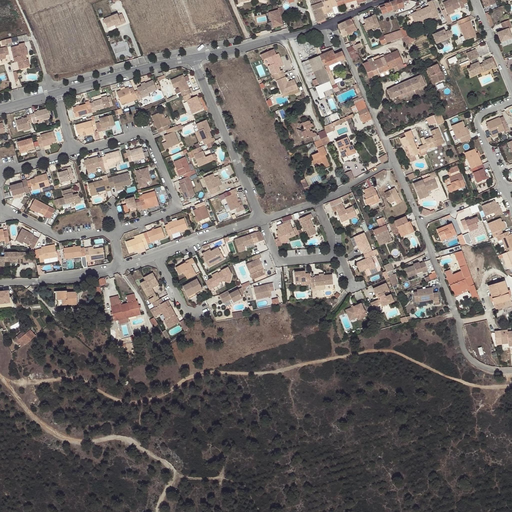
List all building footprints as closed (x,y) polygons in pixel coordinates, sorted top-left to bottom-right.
[(310,0),(313,6),(311,6),(313,11),(314,11),(315,13),(313,14),(315,19),(316,19),(317,23),(325,19),(324,15),(321,7),(324,6),(321,0),(310,0)] [(331,12),(333,11),(332,7),(330,2),(329,0),(321,0),(324,6),(321,7),(324,15),(331,12)] [(396,0),(384,4),(379,6),(382,14),(393,10),(393,11),(404,7),(402,3),(408,1),(407,0),(396,0)] [(460,0),(449,0),(442,3),(447,13),(453,10),(460,8),(460,9),(464,7),(463,5),(460,0)] [(411,14),(416,25),(438,16),(431,1),(427,3),(429,7),(411,14)] [(285,17),(282,8),(278,9),(278,11),(269,14),(270,18),(271,18),(273,22),(272,23),(273,29),(283,26),(281,19),(285,17)] [(487,20),(490,28),(494,26),(489,12),(484,14),(487,20)] [(124,23),(120,14),(116,16),(116,14),(102,20),(105,29),(113,25),(119,23),(120,25),(124,23)] [(380,26),(375,15),(372,16),(371,16),(371,17),(364,20),(365,24),(367,28),(372,25),(373,28),(374,28),(380,26)] [(468,17),(457,21),(465,41),(476,37),(468,17)] [(351,19),(347,21),(349,27),(344,29),(347,35),(357,30),(351,19)] [(511,28),(508,20),(500,24),(503,31),(503,32),(501,32),(497,33),(501,43),(511,38),(508,29),(511,28)] [(338,24),(337,25),(342,36),(347,35),(344,29),(349,27),(347,21),(338,24)] [(400,29),(403,38),(408,36),(411,35),(410,32),(406,34),(404,27),(400,29)] [(448,39),(444,30),(433,35),(436,44),(448,39)] [(387,43),(384,36),(378,38),(381,46),(386,44),(387,44),(387,43)] [(403,38),(401,38),(404,45),(411,43),(410,40),(408,36),(403,38)] [(19,44),(11,47),(15,62),(18,61),(19,67),(30,64),(28,58),(26,58),(25,59),(24,55),(26,54),(28,54),(27,48),(25,46),(24,42),(19,43),(19,44)] [(9,54),(7,46),(0,48),(0,59),(6,58),(5,55),(9,54)] [(356,55),(354,50),(352,46),(346,49),(352,61),(352,62),(359,58),(358,54),(356,55)] [(274,78),(284,74),(282,70),(280,71),(279,67),(280,66),(276,55),(273,50),(260,55),(262,61),(267,59),(270,65),(267,66),(271,75),(270,75),(272,79),(274,78)] [(322,54),(319,55),(330,81),(334,79),(330,71),(328,66),(340,61),(345,59),(342,51),(335,54),(333,50),(322,54)] [(467,69),(470,77),(482,72),(482,70),(488,67),(486,62),(482,64),(480,65),(478,62),(479,62),(477,58),(479,57),(475,50),(466,54),(469,62),(470,61),(472,65),(470,66),(470,68),(467,69)] [(397,51),(391,54),(394,60),(400,58),(397,51)] [(388,55),(380,59),(383,66),(376,69),(378,74),(387,70),(396,66),(394,60),(391,54),(388,55)] [(330,81),(319,55),(301,63),(307,76),(313,73),(316,79),(312,81),(315,87),(330,81)] [(394,60),(396,66),(402,64),(400,58),(394,60)] [(482,61),(482,64),(486,62),(488,67),(482,70),(482,72),(483,73),(496,67),(492,58),(482,61)] [(368,62),(363,64),(369,78),(378,74),(376,69),(383,66),(380,59),(369,63),(368,62)] [(340,61),(328,66),(330,71),(342,66),(340,61)] [(437,64),(427,69),(434,84),(442,80),(439,73),(440,72),(437,64)] [(387,70),(390,75),(398,71),(396,66),(387,70)] [(378,74),(381,79),(390,75),(387,70),(378,74)] [(287,82),(284,74),(274,78),(275,81),(276,81),(282,95),(298,88),(294,80),(291,81),(292,83),(290,84),(289,82),(287,82)] [(386,90),(391,100),(398,97),(399,100),(415,94),(413,91),(417,89),(425,85),(421,75),(386,90)] [(189,94),(191,94),(186,82),(184,78),(183,76),(171,81),(174,89),(180,87),(182,93),(181,93),(183,97),(189,94)] [(138,92),(135,93),(137,99),(138,102),(142,100),(142,98),(141,97),(149,93),(157,90),(153,80),(145,84),(141,86),(137,88),(138,92)] [(323,92),(333,88),(330,81),(315,87),(320,99),(325,97),(323,92)] [(117,93),(121,104),(126,102),(133,99),(134,100),(137,99),(135,93),(133,88),(129,89),(129,88),(125,89),(121,91),(117,93)] [(298,88),(282,95),(283,97),(288,96),(294,95),(299,92),(298,88)] [(363,98),(359,88),(355,89),(359,97),(352,100),(358,112),(367,108),(364,101),(363,98)] [(91,109),(92,112),(113,106),(110,97),(107,98),(102,99),(100,94),(92,97),(93,102),(90,103),(91,109)] [(189,94),(183,97),(185,102),(187,101),(193,114),(203,110),(197,97),(191,99),(189,94)] [(79,106),(72,108),(75,118),(88,114),(87,110),(91,109),(90,103),(89,101),(85,102),(86,104),(79,106)] [(372,119),(367,108),(358,112),(363,123),(372,119)] [(33,122),(33,124),(37,123),(37,122),(37,121),(42,119),(43,120),(50,118),(47,109),(34,112),(34,114),(30,115),(33,122)] [(155,125),(159,133),(162,132),(165,131),(169,129),(168,126),(165,118),(162,112),(151,116),(154,122),(155,125)] [(445,123),(444,121),(440,113),(433,116),(435,120),(436,124),(439,125),(445,123)] [(29,124),(33,122),(30,115),(26,116),(27,117),(16,120),(18,130),(23,129),(30,127),(29,124)] [(97,128),(98,132),(107,130),(106,128),(110,127),(107,116),(99,119),(100,122),(96,124),(97,128)] [(328,117),(320,120),(323,127),(329,125),(331,124),(328,117)] [(506,125),(503,117),(500,118),(499,118),(486,123),(491,136),(497,134),(505,131),(504,129),(503,126),(506,125)] [(344,118),(334,122),(336,126),(346,122),(344,118)] [(96,124),(95,120),(75,126),(77,134),(78,134),(85,132),(85,133),(86,135),(94,132),(93,130),(97,128),(96,124)] [(204,146),(215,141),(213,138),(212,138),(209,133),(210,133),(206,125),(208,125),(206,120),(196,125),(197,128),(199,131),(196,132),(198,138),(200,137),(202,142),(203,142),(204,146)] [(329,166),(330,166),(326,156),(327,155),(319,135),(317,136),(316,133),(314,132),(313,133),(312,131),(310,131),(309,129),(310,128),(313,126),(312,123),(311,124),(309,120),(303,123),(303,122),(299,124),(301,129),(305,127),(306,130),(302,131),(301,132),(303,137),(303,138),(306,139),(312,137),(318,152),(311,155),(313,160),(311,161),(313,165),(317,163),(317,165),(322,163),(324,168),(329,166)] [(461,143),(471,139),(469,135),(467,135),(464,128),(462,122),(451,126),(457,140),(459,139),(461,143)] [(323,127),(326,134),(332,131),(329,125),(323,127)] [(174,132),(178,130),(177,128),(176,126),(169,129),(165,131),(167,135),(164,136),(166,142),(169,148),(180,144),(174,132)] [(199,143),(202,142),(200,137),(198,138),(196,132),(199,131),(197,128),(193,130),(199,143)] [(414,138),(411,130),(404,133),(405,137),(400,139),(404,148),(405,147),(406,147),(407,150),(406,150),(409,158),(419,154),(418,152),(420,152),(421,154),(426,152),(425,151),(434,147),(435,148),(445,143),(438,128),(430,131),(433,138),(431,138),(431,137),(424,140),(426,144),(418,147),(419,149),(417,149),(413,138),(414,138)] [(41,140),(38,141),(40,148),(47,146),(47,144),(51,143),(56,142),(53,132),(40,135),(41,140)] [(350,146),(346,137),(335,142),(342,158),(355,153),(352,145),(350,146)] [(28,149),(34,147),(32,139),(18,143),(20,152),(28,150),(28,149)] [(145,158),(142,147),(129,151),(133,161),(145,158)] [(192,151),(198,167),(214,161),(216,160),(214,155),(212,156),(211,155),(205,158),(203,152),(202,152),(200,148),(192,151)] [(471,169),(482,164),(481,161),(479,161),(476,153),(474,149),(464,153),(470,169),(471,169)] [(103,162),(104,165),(105,169),(109,168),(108,167),(108,165),(115,163),(122,162),(119,151),(105,155),(105,156),(102,157),(102,158),(103,162)] [(103,162),(102,158),(98,159),(97,157),(84,161),(87,171),(100,167),(100,166),(104,165),(103,162)] [(192,175),(185,157),(174,162),(177,170),(179,169),(182,175),(183,175),(185,178),(189,176),(192,175)] [(484,168),(482,164),(471,169),(477,183),(486,179),(484,174),(482,169),(484,168)] [(460,171),(458,166),(448,170),(450,174),(452,174),(453,176),(449,178),(451,185),(447,187),(449,193),(465,186),(460,173),(459,171),(460,171)] [(71,167),(67,168),(67,171),(63,172),(58,173),(61,183),(74,179),(71,167)] [(144,181),(150,179),(147,168),(135,172),(140,188),(146,187),(144,181)] [(128,173),(108,178),(108,180),(110,188),(115,187),(116,188),(123,186),(131,184),(128,173)] [(46,174),(39,176),(39,177),(35,179),(30,180),(33,190),(40,188),(50,186),(46,174)] [(210,194),(219,190),(218,187),(216,183),(213,174),(203,178),(210,194)] [(189,176),(185,178),(179,181),(180,184),(179,185),(185,199),(195,195),(192,188),(189,181),(190,180),(189,176)] [(26,181),(26,179),(21,181),(22,183),(10,186),(13,196),(25,192),(25,194),(30,192),(29,191),(26,181)] [(433,190),(438,188),(434,179),(424,183),(423,180),(413,184),(418,197),(423,195),(422,193),(427,191),(427,190),(433,188),(433,190)] [(106,192),(111,190),(110,188),(108,180),(103,181),(103,180),(88,184),(91,195),(98,193),(105,190),(106,192)] [(376,203),(380,201),(375,190),(373,186),(363,190),(365,194),(363,195),(365,199),(364,200),(367,205),(370,203),(375,201),(376,203)] [(384,192),(394,207),(403,201),(394,186),(384,192)] [(240,206),(237,200),(235,194),(237,193),(235,188),(223,193),(225,197),(224,197),(230,210),(240,206)] [(64,198),(53,201),(56,208),(60,210),(63,209),(62,205),(66,204),(65,202),(69,201),(69,203),(74,201),(75,204),(80,203),(78,194),(73,195),(71,189),(62,191),(64,198)] [(139,196),(140,201),(142,209),(146,208),(147,209),(156,207),(154,202),(158,201),(155,192),(139,196)] [(140,201),(136,203),(134,197),(125,200),(128,209),(136,206),(137,211),(142,209),(140,201)] [(39,211),(45,214),(49,207),(34,200),(30,209),(38,213),(39,211)] [(494,213),(495,216),(502,213),(501,209),(499,210),(496,204),(495,201),(481,206),(485,216),(494,213)] [(199,221),(209,217),(204,206),(205,206),(204,202),(195,206),(196,209),(193,211),(195,217),(197,216),(199,221)] [(336,211),(337,214),(338,214),(339,215),(338,216),(340,222),(355,215),(352,206),(344,210),(341,202),(330,207),(332,212),(336,211)] [(460,217),(479,211),(477,204),(458,210),(460,217)] [(52,208),(49,207),(45,214),(48,215),(46,218),(50,219),(55,210),(52,208)] [(308,237),(315,234),(309,220),(312,218),(310,214),(298,219),(304,231),(305,230),(308,237)] [(408,222),(405,216),(388,224),(394,236),(400,234),(399,233),(413,227),(410,221),(408,222)] [(376,220),(379,227),(386,225),(383,217),(376,220)] [(469,232),(478,229),(476,223),(479,222),(477,217),(469,220),(469,219),(465,221),(464,220),(460,221),(464,231),(468,229),(469,232)] [(168,224),(165,226),(168,236),(172,235),(179,232),(188,229),(184,218),(177,221),(177,220),(177,219),(176,219),(175,219),(174,219),(174,220),(174,221),(168,223),(168,224)] [(487,223),(493,237),(499,235),(502,234),(501,230),(504,229),(501,222),(500,218),(487,223)] [(287,238),(295,235),(289,221),(276,226),(278,230),(276,231),(281,243),(288,240),(287,238)] [(456,234),(452,223),(436,230),(441,240),(456,234)] [(379,227),(373,230),(378,243),(391,237),(386,225),(379,227)] [(161,227),(143,234),(147,244),(165,237),(161,227)] [(414,232),(413,227),(399,233),(400,234),(401,237),(414,232)] [(9,242),(7,231),(3,231),(3,229),(0,229),(0,241),(4,240),(5,243),(9,242)] [(33,248),(38,239),(33,236),(34,235),(22,229),(17,238),(24,242),(29,244),(30,243),(31,244),(29,248),(33,248)] [(502,234),(499,235),(506,252),(511,249),(511,234),(509,235),(507,231),(502,234)] [(246,245),(246,246),(259,241),(255,232),(234,239),(239,252),(245,250),(244,246),(246,245)] [(364,233),(353,237),(359,252),(362,251),(364,255),(371,252),(364,233)] [(147,244),(143,234),(140,235),(141,236),(134,239),(125,242),(129,252),(144,247),(143,245),(147,244)] [(391,237),(378,243),(379,246),(392,240),(391,237)] [(57,257),(55,246),(41,249),(38,250),(40,263),(44,262),(44,261),(44,259),(57,257)] [(63,248),(64,251),(65,259),(74,258),(82,257),(82,259),(86,258),(85,250),(84,247),(80,248),(80,246),(63,248)] [(204,257),(206,260),(209,266),(224,259),(218,247),(211,251),(211,249),(202,253),(204,257)] [(93,249),(89,250),(85,250),(86,258),(86,261),(104,258),(103,248),(93,249)] [(511,249),(506,252),(501,254),(507,269),(511,267),(511,249)] [(365,259),(363,260),(364,261),(362,262),(362,260),(355,263),(358,273),(367,269),(368,271),(375,268),(370,257),(373,256),(371,251),(371,252),(364,255),(363,255),(365,259)] [(464,258),(461,251),(454,253),(456,261),(457,261),(464,258)] [(5,262),(18,261),(18,259),(18,253),(4,253),(5,257),(0,256),(0,266),(5,266),(5,262)] [(195,263),(192,258),(188,260),(189,262),(186,263),(185,262),(179,266),(182,272),(183,271),(188,280),(196,275),(191,265),(195,263)] [(252,261),(245,264),(249,275),(263,269),(258,258),(252,261)] [(470,276),(464,258),(457,261),(461,271),(464,279),(470,276)] [(424,271),(424,272),(427,271),(424,262),(420,264),(419,262),(413,265),(405,268),(408,277),(418,274),(417,272),(424,271)] [(391,263),(383,266),(387,273),(394,270),(391,263)] [(212,278),(205,282),(209,290),(219,284),(219,283),(222,281),(230,283),(232,275),(228,267),(221,271),(222,273),(219,274),(218,273),(218,272),(211,276),(212,278)] [(305,284),(311,284),(310,278),(310,273),(305,274),(305,271),(294,271),(295,277),(295,282),(297,282),(305,281),(305,284)] [(464,279),(461,271),(446,278),(449,285),(464,279)] [(147,297),(152,294),(148,288),(158,283),(153,273),(143,278),(145,281),(140,283),(147,297)] [(436,273),(425,276),(426,281),(438,278),(436,273)] [(388,276),(389,279),(393,286),(398,284),(393,274),(388,276)] [(314,277),(310,278),(311,284),(311,288),(315,287),(315,286),(333,284),(332,275),(323,275),(318,276),(314,276),(314,277)] [(476,290),(475,289),(470,276),(464,279),(449,285),(453,293),(467,288),(468,291),(469,292),(476,290)] [(195,292),(195,293),(202,289),(197,279),(183,287),(187,295),(195,292)] [(511,305),(504,281),(488,286),(495,310),(511,305)] [(152,294),(153,297),(156,296),(152,289),(159,285),(158,283),(148,288),(152,294)] [(253,287),(256,300),(263,298),(263,296),(271,294),(270,291),(274,291),(272,283),(253,287)] [(389,291),(386,284),(373,290),(376,297),(377,296),(378,296),(380,300),(379,300),(373,303),(375,308),(381,305),(382,306),(388,303),(389,305),(394,302),(391,295),(386,297),(384,294),(389,291)] [(241,296),(244,294),(242,288),(229,294),(227,291),(219,295),(224,304),(232,299),(234,303),(242,298),(241,296)] [(413,292),(414,297),(418,296),(419,302),(434,300),(435,305),(439,305),(437,293),(433,293),(432,288),(417,290),(417,291),(413,292)] [(454,297),(468,291),(467,288),(453,293),(454,297)] [(471,298),(478,296),(476,290),(469,292),(471,298)] [(0,303),(10,303),(8,291),(0,292),(0,303)] [(59,305),(76,305),(76,292),(67,293),(67,291),(57,292),(57,299),(59,298),(59,305)] [(111,307),(114,321),(118,320),(128,318),(141,315),(137,301),(136,301),(134,294),(126,296),(128,303),(120,305),(118,296),(109,299),(112,307),(111,307)] [(149,300),(151,304),(159,300),(157,295),(156,296),(153,297),(149,300)] [(151,304),(147,306),(153,315),(161,311),(162,313),(165,319),(166,318),(171,326),(179,322),(170,306),(168,307),(165,302),(162,303),(160,299),(159,300),(151,304)] [(361,304),(355,307),(358,315),(360,320),(367,317),(365,311),(364,311),(361,304)] [(358,315),(355,307),(345,311),(348,319),(358,315)] [(154,318),(149,320),(153,327),(158,324),(154,318)] [(179,322),(183,331),(188,328),(186,324),(183,320),(179,322)] [(26,345),(35,335),(30,330),(27,332),(25,329),(13,340),(17,344),(20,348),(26,345)] [(501,344),(501,341),(507,341),(508,344),(511,343),(511,331),(508,332),(507,330),(494,332),(495,345),(501,344)] [(11,354),(15,351),(11,342),(7,345),(11,354)]
